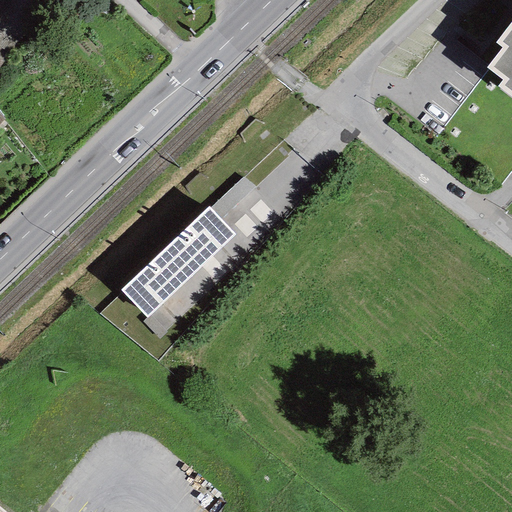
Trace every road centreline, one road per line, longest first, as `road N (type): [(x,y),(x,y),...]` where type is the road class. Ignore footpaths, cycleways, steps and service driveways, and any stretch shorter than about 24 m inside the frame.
road 1 (secondary): [(0,258),(270,0)]
road 2 (residential): [(511,247),(327,106)]
road 3 (residential): [(432,0),(327,106)]
